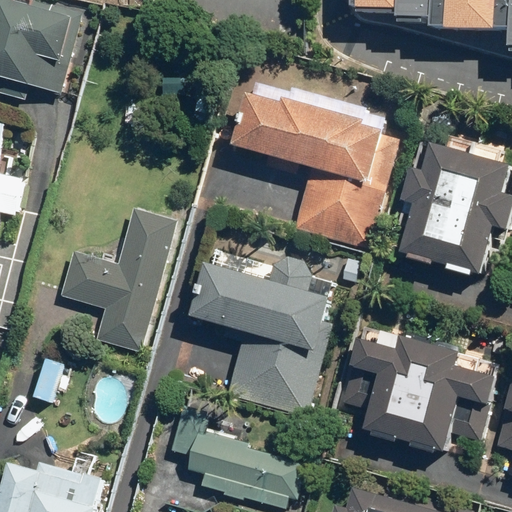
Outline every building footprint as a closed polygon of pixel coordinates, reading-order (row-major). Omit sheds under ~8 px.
[(88,14),(34,0),(0,0),(0,76),(66,95),(88,14)] [(511,0),(364,0),(365,11),(404,12),(404,19),(438,20),(438,30),(511,30),(511,0)] [(287,104),(253,94),(237,146),(317,170),(299,228),(372,250),(406,138),(368,126),(369,122),(289,98),(287,104)] [(0,236),(15,240),(29,179),(0,172),(0,170),(10,125),(0,122),(0,236)] [(426,172),(414,169),(405,202),(419,206),(406,252),(486,274),(499,228),(511,231),(511,195),(508,194),(511,180),(511,165),(434,144),(426,172)] [(123,264),(78,251),(65,295),(110,308),(101,339),(146,352),(182,221),(138,209),(123,264)] [(211,263),(195,318),(249,333),(232,394),(313,416),(339,324),(329,322),(336,299),(311,292),(315,276),(309,261),(292,256),(277,267),(273,281),(211,263)] [(363,339),(345,403),(374,411),(369,430),(450,452),(455,433),(484,442),(502,379),(462,368),(466,354),(406,337),(402,350),(363,339)] [(67,365),(48,359),(33,401),(59,410),(68,385),(61,382),(67,365)] [(511,395),(498,446),(511,449),(511,395)] [(209,411),(188,406),(176,450),(195,455),(191,469),(207,474),(204,486),(289,509),(292,497),(301,499),(311,464),(252,448),(253,443),(204,430),(209,411)] [(43,472),(13,463),(0,508),(0,511),(97,511),(107,479),(46,462),(43,472)] [(341,506),(339,511),(478,511),(390,488),(387,496),(357,488),(352,509),(341,506)]
